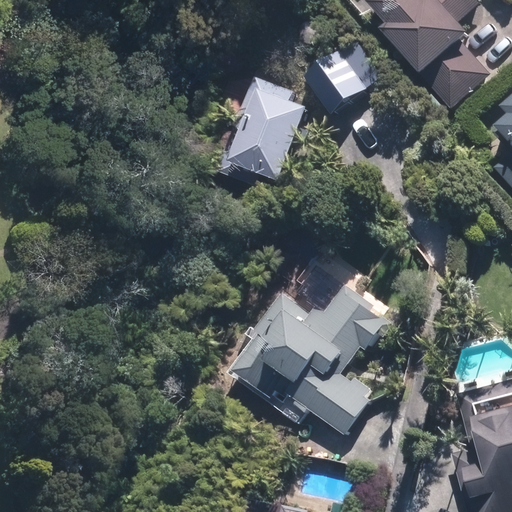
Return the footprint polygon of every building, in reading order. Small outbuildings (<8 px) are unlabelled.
[(397,27),(391,33),(456,111),(497,77),(469,43),(479,35),(466,19),(488,1),(487,0),(381,0),(377,4),(397,27)] [(346,50),(312,74),(340,115),(390,81),(375,58),(359,69),(346,50)] [(319,98),(259,78),(228,168),(288,189),(319,98)] [(511,160),(499,172),(511,187),(511,119),(496,133),(511,151),(511,160)] [(232,369),(234,370),(306,425),(317,411),(350,437),(384,393),(354,369),(395,315),(363,290),(370,280),(326,247),(232,369)] [(511,511),(511,393),(478,401),(491,459),(462,466),(472,511),(511,511)]
